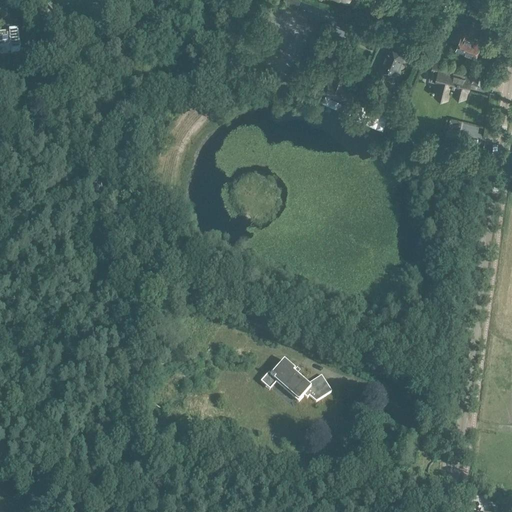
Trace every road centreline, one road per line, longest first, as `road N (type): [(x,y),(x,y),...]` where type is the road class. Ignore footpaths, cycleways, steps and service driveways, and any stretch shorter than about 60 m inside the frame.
road 1 (residential): [(450,511),(511,68)]
road 2 (tertiary): [(0,119),(187,0)]
road 3 (track): [(190,0),(223,54),(270,45),(289,16)]
road 4 (track): [(511,175),(393,128)]
